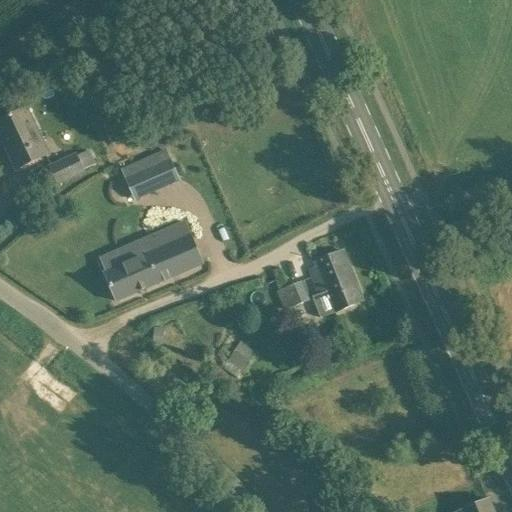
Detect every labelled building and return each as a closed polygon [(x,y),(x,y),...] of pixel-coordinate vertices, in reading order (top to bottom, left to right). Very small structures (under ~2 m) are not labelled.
[(17,170),(29,164),(48,155),(40,137),(27,108),(0,120),(0,127),(11,150),(8,151),(17,170)] [(57,184),(75,175),(83,172),(75,155),(49,168),(57,184)] [(135,200),(158,190),(148,169),(126,178),(135,200)] [(101,272),(115,300),(199,260),(180,218),(118,247),(125,261),(101,272)] [(317,267),(310,270),(320,296),(328,293),(334,311),(363,301),(343,251),(315,262),(317,267)] [(279,291),(286,310),(308,301),(301,282),(279,291)] [(163,342),(164,328),(154,328),(153,342),(163,342)] [(238,379),(255,351),(241,342),(224,369),(238,379)] [(494,511),(489,499),(487,500),(458,511),(494,511)]
